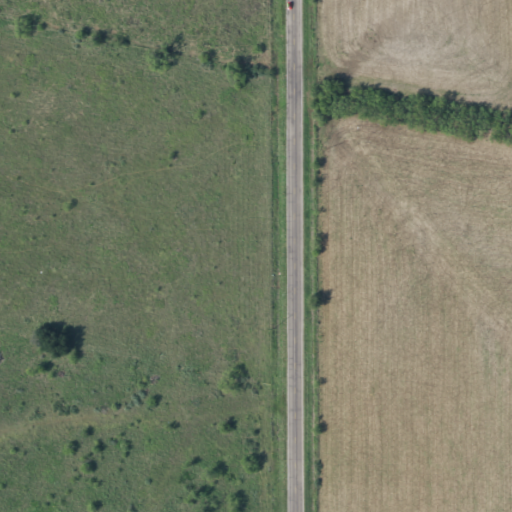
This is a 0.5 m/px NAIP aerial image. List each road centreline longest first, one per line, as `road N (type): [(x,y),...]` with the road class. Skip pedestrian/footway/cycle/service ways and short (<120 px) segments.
road 1 (secondary): [(296,511),(293,0)]
road 2 (residential): [(0,451),(296,401)]
